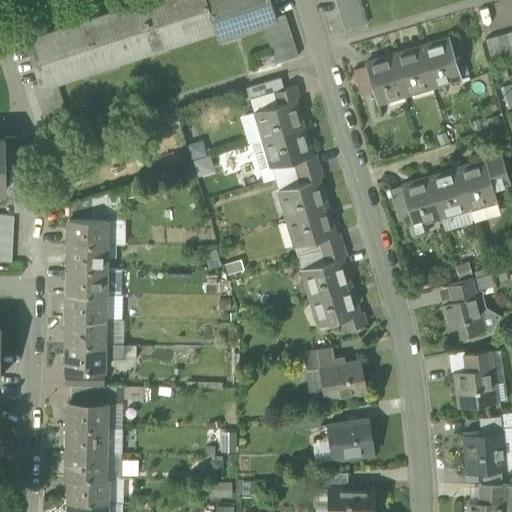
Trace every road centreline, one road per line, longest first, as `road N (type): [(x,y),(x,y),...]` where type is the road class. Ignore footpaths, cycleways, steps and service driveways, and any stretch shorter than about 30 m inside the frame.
road 1 (residential): [(301,0),(396,309),(420,440),(421,511)]
road 2 (residential): [(28,511),(36,287),(0,285)]
